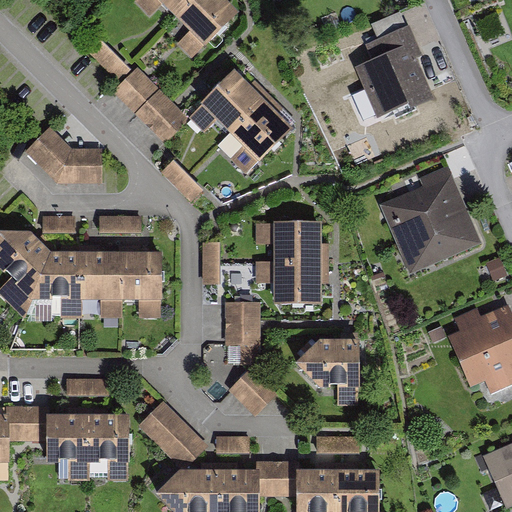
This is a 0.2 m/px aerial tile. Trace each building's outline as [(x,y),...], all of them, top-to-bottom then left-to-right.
[(184,0),(167,0),(176,9),(184,0)] [(233,9),(223,0),(184,0),(176,9),(193,26),(181,37),(194,50),(233,9)] [(361,62),(380,107),(426,88),(408,47),(415,44),(407,25),(370,41),(376,55),(361,62)] [(128,64),(99,37),(90,47),(119,74),(128,64)] [(169,98),(136,66),(115,87),(149,119),(169,98)] [(217,124),(230,137),(264,104),(235,74),(200,108),(201,108),(190,120),(205,136),(217,124)] [(186,114),(172,102),(151,125),(165,137),(186,114)] [(293,133),(264,104),(230,137),(218,149),(246,176),(257,165),(259,167),(274,153),(293,133)] [(56,178),(99,177),(99,146),(70,146),(47,124),(43,129),(27,146),(56,178)] [(194,202),(206,188),(175,160),(163,174),(194,202)] [(381,209),(410,277),(483,246),(449,168),(420,181),(424,190),(381,209)] [(73,213),(41,214),(41,228),(73,228),(73,213)] [(139,213),(99,214),(99,227),(139,226),(139,213)] [(316,219),(276,219),(276,298),(316,298),(316,219)] [(25,228),(0,227),(0,260),(29,290),(45,251),(25,228)] [(217,237),(202,237),(203,278),(217,278),(217,237)] [(159,248),(118,250),(120,291),(161,289),(159,248)] [(118,250),(78,251),(80,292),(120,291),(118,250)] [(78,251),(45,251),(29,290),(47,292),(54,312),(80,312),(80,292),(78,251)] [(256,297),(226,296),(225,318),(256,318),(256,297)] [(511,367),(511,366),(511,323),(505,306),(481,316),(478,309),(457,317),(462,331),(453,335),(471,380),(484,375),(490,391),(511,382),(511,367)] [(256,325),(225,324),(225,340),(242,340),(241,358),(255,358),(256,325)] [(357,379),(356,339),(315,340),(297,361),(316,380),(357,379)] [(275,389),(251,367),(231,388),(255,410),(275,389)] [(107,378),(65,379),(66,391),(107,390),(107,378)] [(205,443),(163,400),(141,422),(183,464),(205,443)] [(23,436),(22,405),(5,406),(5,415),(0,415),(0,455),(7,455),(7,435),(23,436)] [(46,436),(46,456),(88,455),(88,417),(88,414),(47,414),(47,406),(28,406),(29,436),(46,436)] [(128,455),(126,416),(88,417),(88,455),(89,456),(128,455)] [(247,433),(215,434),(216,450),(247,449),(247,433)] [(315,434),(315,447),(358,447),(358,435),(315,434)] [(511,442),(488,453),(509,501),(511,499),(511,442)] [(297,459),(279,459),(279,490),(296,490),(296,511),(315,511),(314,511),(336,511),(336,470),(297,470),(297,459)] [(377,511),(377,470),(336,470),(336,511),(377,511)] [(156,501),(167,511),(217,511),(218,503),(218,475),(178,475),(156,501)] [(260,511),(260,475),(218,475),(218,503),(217,511),(260,511)]
